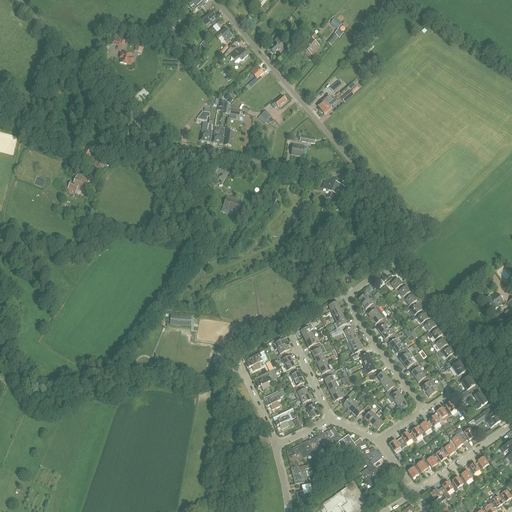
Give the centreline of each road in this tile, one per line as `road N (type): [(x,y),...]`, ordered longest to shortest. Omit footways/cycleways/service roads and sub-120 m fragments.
road 1 (residential): [(362,175),(164,145),(136,122)]
road 2 (tertiary): [(362,175),(214,0)]
road 3 (residential): [(423,410),(349,300),(400,264)]
road 4 (tertiary): [(511,417),(400,264)]
road 5 (unclassified): [(136,122),(18,0)]
